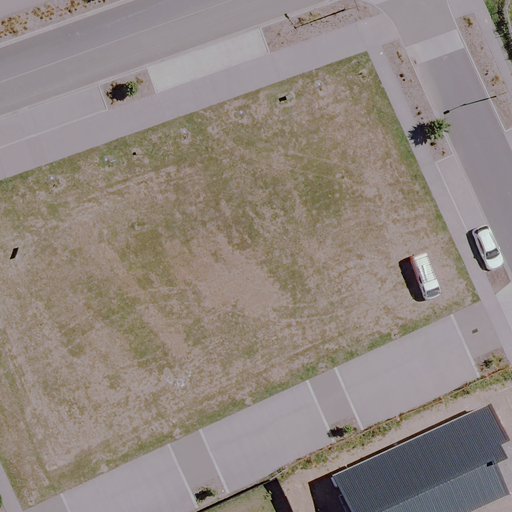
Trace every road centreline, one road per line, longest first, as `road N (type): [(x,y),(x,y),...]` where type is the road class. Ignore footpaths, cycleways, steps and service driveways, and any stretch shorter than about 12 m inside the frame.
road 1 (residential): [(89,511),(511,319)]
road 2 (residential): [(416,0),(511,211)]
road 3 (residential): [(0,76),(211,0)]
